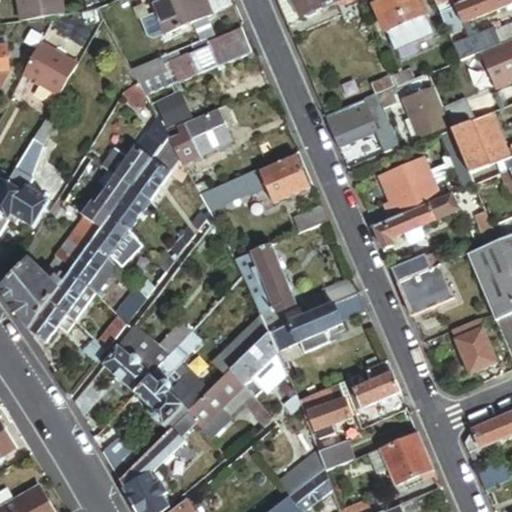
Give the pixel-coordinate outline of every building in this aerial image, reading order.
[(62,0),(18,0),(23,26),(66,18),(62,0)] [(202,4),(200,0),(150,0),(158,17),(168,38),(168,39),(195,26),(203,44),(216,38),(209,20),(213,18),(206,2),(202,4)] [(359,0),(276,0),(288,26),(341,2),(344,9),(349,10),(360,6),(360,3),(359,0)] [(427,16),(419,0),(389,0),(375,6),(388,34),(390,34),(398,51),(434,35),(426,16),(427,16)] [(433,0),(440,15),(461,6),(458,0),(433,0)] [(511,5),(511,0),(474,0),(461,6),(440,15),(460,63),(481,55),(511,41),(511,26),(496,33),(495,31),(482,37),(479,32),(475,33),(470,23),(511,5)] [(150,40),(156,43),(168,38),(158,17),(143,24),(150,40)] [(242,34),(171,65),(182,89),(253,58),(242,34)] [(511,85),(511,41),(481,55),(496,92),(511,85)] [(83,70),(44,46),(27,78),(64,101),(83,70)] [(0,99),(13,74),(12,50),(0,50),(0,99)] [(171,65),(169,59),(135,74),(143,88),(150,102),(182,89),(171,65)] [(396,90),(398,89),(416,81),(412,71),(392,79),(396,90)] [(378,97),(396,90),(392,79),(373,87),(377,98),(378,97)] [(430,86),(427,79),(405,88),(408,95),(430,86)] [(134,111),(150,102),(143,88),(127,97),(134,111)] [(404,103),(398,89),(396,90),(378,97),(384,111),(404,103)] [(448,128),(432,90),(403,102),(411,121),(405,123),(413,142),(448,128)] [(384,111),(378,97),(377,98),(328,118),(340,149),(351,145),(378,133),(370,113),(378,110),(380,114),(384,112),(384,111)] [(194,121),(183,98),(159,108),(169,132),(194,121)] [(471,124),(476,122),(467,101),(443,111),(453,132),(471,124)] [(227,111),(188,128),(191,135),(173,144),(181,160),(186,168),(233,145),(227,132),(235,128),(227,111)] [(493,115),(476,122),(471,124),(490,168),(498,165),(511,159),(493,115)] [(169,138),(159,118),(126,163),(112,152),(98,170),(104,175),(113,181),(104,193),(94,206),(90,203),(82,215),(86,218),(41,279),(55,296),(69,277),(88,250),(108,222),(129,194),(149,166),(169,138)] [(54,118),(48,127),(57,132),(63,124),(54,118)] [(490,168),(471,124),(453,132),(471,176),(490,168)] [(0,204),(0,236),(8,223),(11,218),(17,222),(32,231),(49,205),(32,193),(37,185),(35,184),(48,147),(57,132),(48,127),(11,187),(0,204)] [(471,176),(453,132),(441,137),(449,156),(455,169),(465,192),(476,187),(471,176)] [(173,144),(169,138),(149,166),(168,179),(181,160),(173,144)] [(351,145),(340,149),(343,154),(353,150),(351,145)] [(455,169),(449,156),(443,159),(446,166),(430,172),(436,186),(452,179),(449,172),(455,169)] [(430,172),(424,158),(379,178),(391,205),(397,220),(442,200),(436,186),(430,172)] [(262,173),(261,172),(202,199),(207,207),(264,181),(275,206),(311,190),(297,159),(262,173)] [(511,159),(498,165),(503,176),(511,173),(511,172),(511,159)] [(168,179),(149,166),(129,194),(148,207),(168,179)] [(511,195),(511,173),(503,176),(502,177),(511,196),(511,195)] [(96,187),(104,193),(113,181),(104,175),(96,187)] [(0,204),(11,187),(0,180),(0,204)] [(148,207),(129,194),(108,222),(127,236),(148,207)] [(455,196),(438,204),(444,218),(461,211),(455,196)] [(444,218),(438,204),(375,230),(384,251),(395,247),(392,240),(405,235),(422,228),(444,218)] [(397,220),(391,205),(386,208),(392,222),(397,220)] [(329,224),(323,209),(295,221),(301,236),(329,224)] [(478,218),(490,247),(500,243),(487,213),(478,218)] [(216,225),(210,214),(206,219),(202,217),(193,227),(199,235),(207,226),(212,230),(216,225)] [(511,234),(511,217),(495,225),(502,239),(511,234)] [(14,227),(17,222),(11,218),(8,223),(14,227)] [(127,236),(108,222),(88,250),(107,263),(127,236)] [(205,239),(212,230),(207,226),(199,235),(205,239)] [(422,228),(405,235),(409,244),(413,246),(424,242),(425,238),(422,228)] [(197,241),(190,232),(185,238),(182,235),(179,240),(181,242),(189,250),(197,241)] [(511,237),(500,243),(490,247),(468,256),(496,324),(511,317),(511,237)] [(180,262),(189,250),(181,242),(172,253),(180,262)] [(297,308),(272,248),(236,264),(244,280),(262,317),(275,311),(278,316),(297,308)] [(107,263),(88,250),(69,277),(87,290),(107,263)] [(168,277),(176,266),(167,257),(163,263),(157,257),(153,262),(157,265),(168,277)] [(399,286),(431,272),(425,258),(393,272),(399,286)] [(48,306),(55,296),(41,279),(28,261),(0,291),(28,333),(48,306)] [(99,294),(115,272),(107,263),(87,290),(96,298),(99,294)] [(160,287),(168,277),(157,265),(149,276),(160,287)] [(455,301),(440,268),(431,272),(399,286),(413,319),(455,301)] [(87,290),(69,277),(55,296),(48,306),(66,319),(87,290)] [(360,296),(353,280),(328,291),(335,307),(360,296)] [(148,302),(156,292),(145,281),(136,291),(148,302)] [(74,326),(96,298),(87,290),(66,319),(74,326)] [(140,313),(148,302),(136,291),(132,296),(136,299),(131,306),(140,313)] [(99,294),(96,298),(101,303),(104,298),(99,294)] [(366,311),(360,296),(335,307),(293,325),(294,325),(271,335),(280,354),(301,345),(306,357),(332,346),(327,334),(343,327),(341,322),(366,311)] [(66,319),(48,306),(28,333),(47,347),(59,329),(66,319)] [(117,318),(128,328),(136,318),(125,307),(117,318)] [(93,342),(108,354),(128,328),(117,318),(113,314),(108,320),(112,324),(101,338),(97,334),(92,341),(93,342)] [(232,372),(271,335),(263,318),(213,365),(225,378),(232,372)] [(75,327),(74,326),(66,319),(59,329),(68,336),(75,327)] [(103,368),(136,396),(193,335),(182,326),(160,350),(134,328),(103,368)] [(497,366),(482,331),(455,343),(470,378),(497,366)] [(193,335),(136,396),(151,412),(148,415),(167,434),(188,414),(208,394),(188,375),(186,377),(178,369),(202,343),(193,335)] [(280,354),(271,335),(232,372),(247,387),(254,394),(257,397),(264,391),(265,390),(254,379),(280,354)] [(84,355),(98,366),(108,354),(93,342),(84,355)] [(280,354),(254,379),(265,390),(264,391),(268,395),(289,376),(280,354)] [(402,395),(389,364),(344,384),(349,397),(355,413),(362,410),(363,411),(402,395)] [(247,387),(232,372),(225,378),(208,394),(188,414),(197,424),(212,440),(234,420),(224,409),(247,387)] [(75,404),(84,419),(106,392),(93,381),(75,404)] [(344,399),(349,397),(344,384),(339,386),(344,399)] [(344,399),(339,386),(300,402),(303,410),(307,422),(312,420),(317,433),(333,427),(352,420),(344,399)] [(266,429),(274,422),(257,397),(254,394),(246,401),(266,429)] [(303,410),(300,402),(298,396),(286,401),(291,415),(303,410)] [(167,434),(164,437),(174,447),(197,424),(188,414),(167,434)] [(511,437),(511,416),(474,432),(466,444),(471,455),(511,437)] [(0,460),(16,451),(0,425),(0,460)] [(320,442),(336,435),(333,427),(317,433),(320,442)] [(144,458),(124,435),(103,454),(120,483),(144,458)] [(437,477),(419,435),(382,451),(390,471),(398,488),(423,477),(425,482),(437,477)] [(174,447),(164,437),(144,458),(120,483),(136,511),(166,511),(170,509),(164,498),(167,495),(162,486),(158,488),(152,477),(177,450),(174,447)] [(347,443),(320,455),(327,474),(355,462),(347,443)] [(390,471),(382,451),(370,456),(378,476),(390,471)] [(327,474),(320,455),(280,486),(292,500),(327,474)] [(487,493),(511,482),(511,480),(505,463),(479,474),(487,493)] [(309,511),(334,494),(327,474),(292,500),(299,511),(309,511)] [(52,511),(39,490),(1,511),(52,511)] [(389,511),(384,498),(369,505),(372,511),(389,511)] [(299,511),(292,500),(276,511),(299,511)] [(177,511),(192,511),(188,503),(177,511)] [(372,511),(369,505),(368,503),(346,511),(372,511)]
